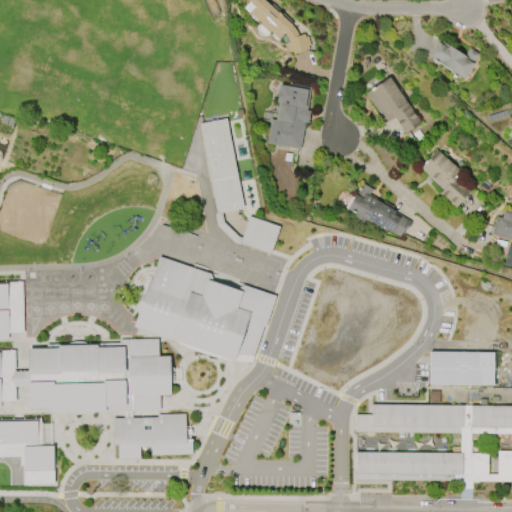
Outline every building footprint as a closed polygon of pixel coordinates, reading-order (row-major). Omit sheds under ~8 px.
[(309,48),(293,53),(292,50),(289,51),(286,41),(288,40),(287,35),(283,32),(278,37),(270,29),(268,31),(259,23),(260,23),(257,20),(257,21),(248,13),(249,12),(243,7),(249,1),(248,0),(263,0),(297,32),(298,34),(304,33),(305,36),(307,35),(310,44),(308,45),(309,48)] [(428,56),(439,39),(464,56),(469,48),(478,54),(463,78),(459,76),(458,77),(449,72),(450,70),(428,56)] [(387,122),(367,92),(389,77),(420,122),(405,132),(395,117),(387,122)] [(299,146),(267,141),(270,121),(273,121),(274,117),(275,117),(278,102),(275,102),(278,84),(306,89),(303,111),(309,112),(308,121),(304,121),(299,146)] [(225,117),(243,207),(221,211),(223,221),(237,236),(241,237),(248,216),(279,226),(270,252),(240,242),(239,244),(233,242),(216,225),(214,213),(216,213),(198,123),(225,117)] [(436,149),(461,171),(457,176),(472,188),(455,207),(439,193),(443,188),(420,168),(436,149)] [(367,194),(392,209),(391,210),(410,222),(406,228),(404,227),(398,236),(386,229),(385,231),(363,218),(362,221),(353,216),(354,214),(346,209),(353,196),(352,195),(360,182),(371,188),(367,194)] [(511,267),(503,265),(508,245),(511,245),(511,243),(511,240),(491,235),(496,216),(501,218),(503,210),(511,212),(511,267)] [(133,325),(157,255),(275,296),(265,326),(263,326),(251,361),(233,360),(133,325)] [(22,283),(0,283),(0,340),(8,341),(8,333),(23,332),(22,283)] [(157,357),(168,357),(169,393),(158,394),(158,409),(48,411),(48,407),(29,407),(28,384),(14,384),(14,400),(0,400),(0,350),(14,350),(15,371),(27,371),(27,349),(46,348),(46,344),(119,343),(119,339),(157,339),(157,357)] [(429,351),(493,352),(493,385),(428,384),(429,351)] [(355,414),(370,415),(371,404),(428,404),(428,390),(438,390),(438,404),(511,405),(511,481),(471,481),(471,488),(459,488),(459,480),(354,479),(355,452),(459,453),(459,443),(449,443),(449,432),(355,431),(355,414)] [(156,414),(185,414),(185,442),(191,442),(191,453),(151,454),(151,446),(139,446),(139,458),(117,458),(117,445),(112,445),(112,418),(157,417),(156,414)] [(0,421),(36,421),(37,447),(52,446),(53,483),(23,484),(23,465),(20,465),(19,457),(0,457),(0,421)]
